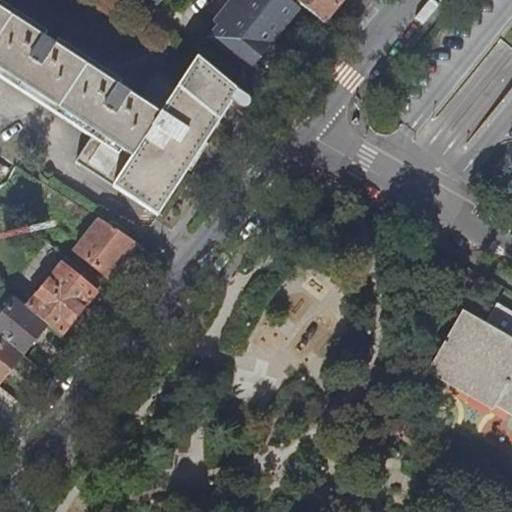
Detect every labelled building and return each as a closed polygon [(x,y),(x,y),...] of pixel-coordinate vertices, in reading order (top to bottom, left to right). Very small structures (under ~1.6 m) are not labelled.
[(229,18),(213,39),(263,79),(268,73),(257,64),(277,39),(276,39),(276,35),(273,32),(277,28),(282,33),(302,8),(298,5),(292,0),(238,0),(226,16),(229,18)] [(342,5),(335,0),(292,0),(298,5),(301,2),(327,23),(342,5)] [(102,193),(171,88),(155,76),(138,102),(0,11),(0,90),(83,144),(66,170),(102,193)] [(276,39),(277,39),(282,33),(277,28),(273,32),(276,35),(276,39)] [(171,88),(102,193),(149,222),(233,95),(191,60),(171,88)] [(76,253),(111,278),(139,244),(103,220),(76,253)] [(104,286),(70,259),(29,307),(49,323),(63,334),(104,286)] [(29,307),(18,299),(0,320),(0,334),(24,353),(49,323),(29,307)] [(461,382),(482,395),(511,412),(511,313),(498,305),(486,326),(474,319),(466,314),(438,359),(457,370),(453,378),(461,382)] [(0,383),(24,353),(0,334),(0,383)] [(434,366),(453,378),(457,370),(438,359),(434,366)]
